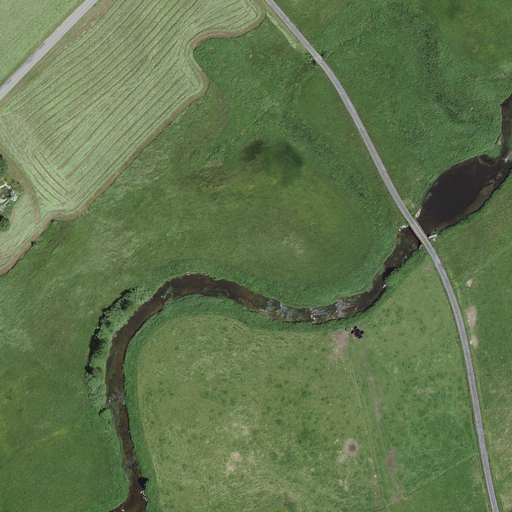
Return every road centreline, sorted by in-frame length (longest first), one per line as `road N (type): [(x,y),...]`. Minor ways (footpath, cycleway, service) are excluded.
road 1 (track): [(495,511),(452,294),(339,87),(268,0)]
road 2 (unclassified): [(0,91),(91,0)]
